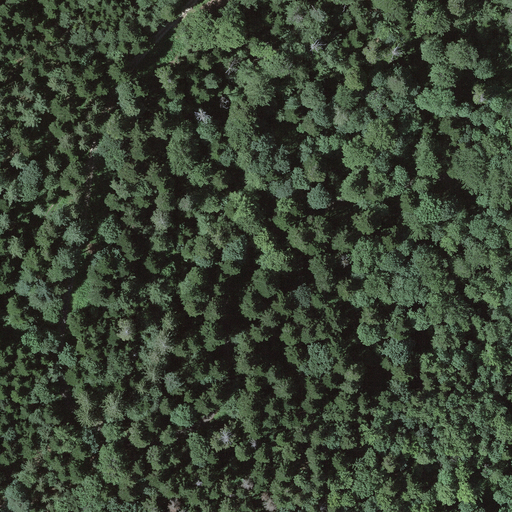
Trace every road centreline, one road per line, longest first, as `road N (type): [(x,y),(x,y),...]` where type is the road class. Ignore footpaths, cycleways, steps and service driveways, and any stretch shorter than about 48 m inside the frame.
road 1 (track): [(511,170),(353,199),(254,243),(230,277),(222,395),(195,430),(134,442),(86,421),(61,372),(62,324)]
road 2 (track): [(195,0),(116,94),(90,167),(62,324)]
